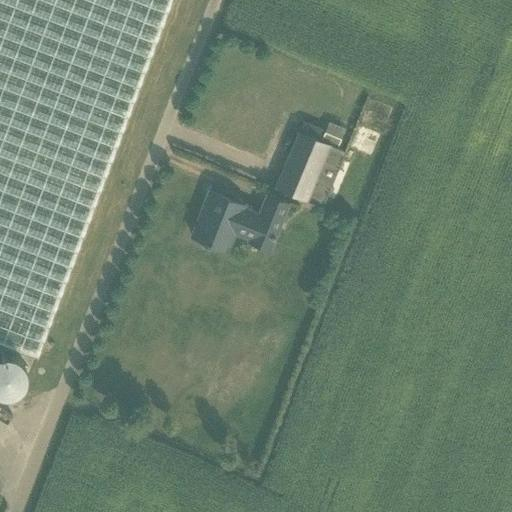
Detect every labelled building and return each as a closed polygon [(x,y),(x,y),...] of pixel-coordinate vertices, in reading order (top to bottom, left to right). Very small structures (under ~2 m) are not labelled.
[(0,0),(0,341),(37,355),(170,0),(0,0)] [(265,56),(255,86),(351,115),(361,85),(265,56)] [(230,137),(265,149),(273,127),(256,121),(266,92),(248,86),(230,137)] [(315,138),(319,127),(303,121),(275,187),(306,199),(329,144),(337,147),(345,128),(329,121),(320,140),(315,138)] [(204,240),(229,250),(235,234),(247,238),(246,240),(270,250),(289,203),(267,194),(259,213),(243,207),(244,204),(210,190),(192,235),(204,240)] [(0,386),(15,397),(37,366),(9,345),(0,358),(0,386)]
